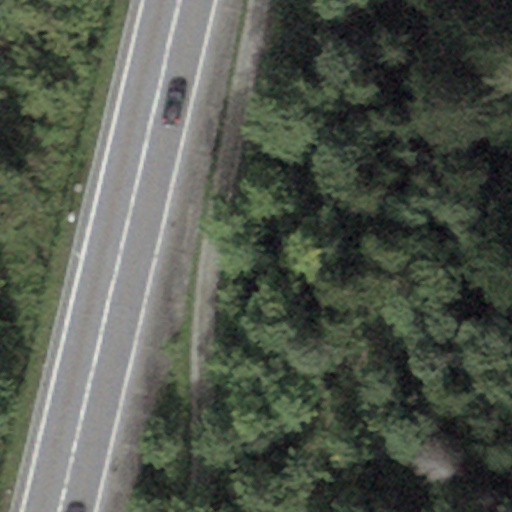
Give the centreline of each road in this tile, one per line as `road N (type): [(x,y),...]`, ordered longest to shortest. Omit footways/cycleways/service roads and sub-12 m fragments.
road 1 (trunk): [(182,0),(61,511)]
road 2 (track): [(275,0),(226,244),(193,511)]
road 3 (track): [(297,511),(511,56)]
